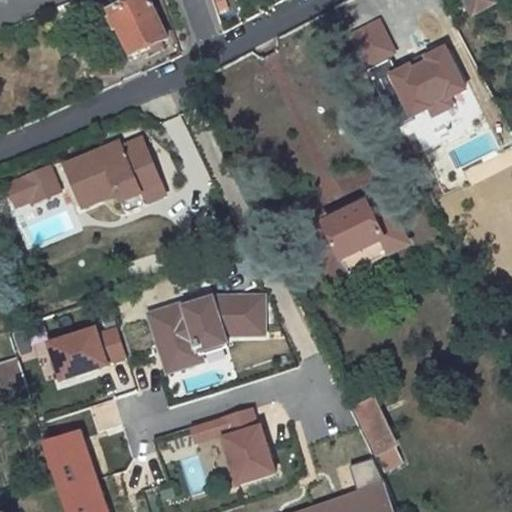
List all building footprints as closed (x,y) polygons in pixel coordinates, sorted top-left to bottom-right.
[(166,40),(147,0),(125,0),(124,1),(126,6),(112,13),(131,57),(166,40)] [(209,0),(212,13),(225,11),(223,0),(209,0)] [(490,0),(465,0),(470,10),(491,1),(490,0)] [(345,34),(362,67),(394,51),(377,17),(345,34)] [(440,43),(379,72),(405,125),(450,103),(446,97),(463,89),(440,43)] [(316,94),(280,109),(299,154),(336,139),(316,94)] [(122,208),(161,191),(143,144),(103,160),(101,154),(66,169),(84,212),(118,198),(122,208)] [(8,178),(17,206),(60,193),(52,164),(8,178)] [(0,209),(11,205),(5,191),(0,193),(0,209)] [(294,223),(285,205),(259,218),(268,236),(294,223)] [(390,256),(367,208),(325,228),(348,276),(390,256)] [(262,329),(263,298),(216,298),(189,307),(188,302),(151,314),(169,365),(205,354),(200,339),(227,330),(262,329)] [(58,377),(50,352),(17,363),(26,389),(58,377)] [(0,364),(0,384),(5,396),(26,389),(17,363),(16,358),(0,364)] [(380,397),(354,410),(378,461),(405,448),(380,397)] [(229,486),(272,472),(251,405),(219,415),(224,432),(213,436),(229,486)] [(103,511),(78,435),(45,446),(66,511),(103,511)] [(388,511),(382,490),(316,511),(388,511)]
